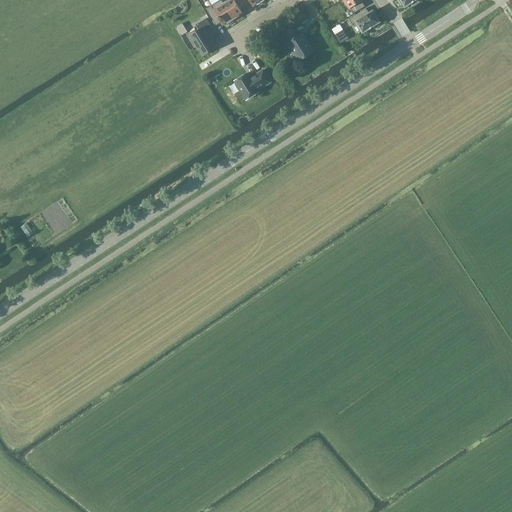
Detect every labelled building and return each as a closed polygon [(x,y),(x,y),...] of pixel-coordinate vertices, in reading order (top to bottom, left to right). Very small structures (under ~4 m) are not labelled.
[(233,20),(224,4),(221,0),(220,0),(211,6),(206,9),(216,26),(221,23),(223,25),(227,23),(228,23),(233,20)] [(241,11),(246,7),(241,0),(230,0),(224,4),(233,20),(239,16),(239,15),(242,13),(241,11)] [(343,0),(349,9),(351,8),(354,13),(365,7),(362,1),(363,0),(343,0)] [(369,13),(366,8),(349,19),(352,25),(356,22),(363,32),(369,29),(369,30),(374,27),(373,26),(379,22),(373,11),(369,13)] [(196,26),(199,31),(190,37),(202,57),(216,48),(208,35),(214,32),(206,19),(196,26)] [(339,23),(331,27),(335,36),(344,31),(339,23)] [(285,47),(288,45),(299,62),(315,52),(302,32),(297,36),(294,30),(292,26),(278,35),(285,47)] [(246,74),(235,81),(244,96),(246,100),(252,96),(258,93),(257,91),(271,82),(263,70),(250,79),(246,74)]
